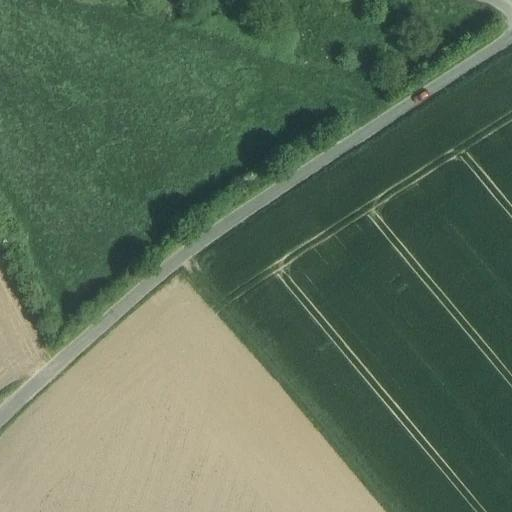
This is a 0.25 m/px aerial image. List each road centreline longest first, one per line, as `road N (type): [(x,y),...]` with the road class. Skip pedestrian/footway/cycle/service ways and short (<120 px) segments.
road 1 (unclassified): [(511,40),(179,257),(0,432)]
road 2 (track): [(395,511),(179,257)]
